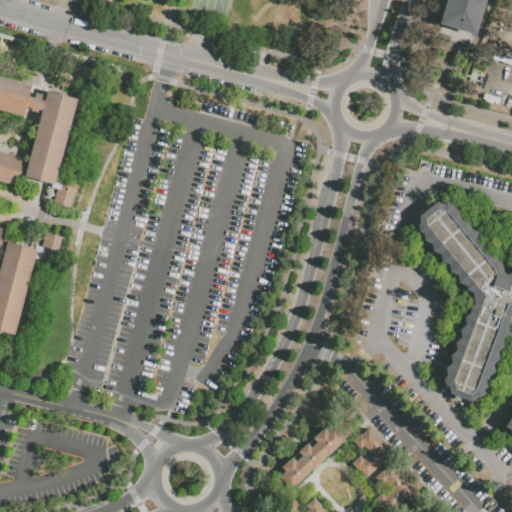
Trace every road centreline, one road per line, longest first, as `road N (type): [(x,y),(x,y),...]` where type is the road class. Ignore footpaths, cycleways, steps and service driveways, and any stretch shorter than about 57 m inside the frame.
road 1 (tertiary): [(341,125),(295,319),(264,380),(219,434)]
road 2 (residential): [(0,5),(277,81)]
road 3 (tertiary): [(312,339),(361,161),(376,134)]
road 4 (tertiary): [(220,480),(312,339)]
